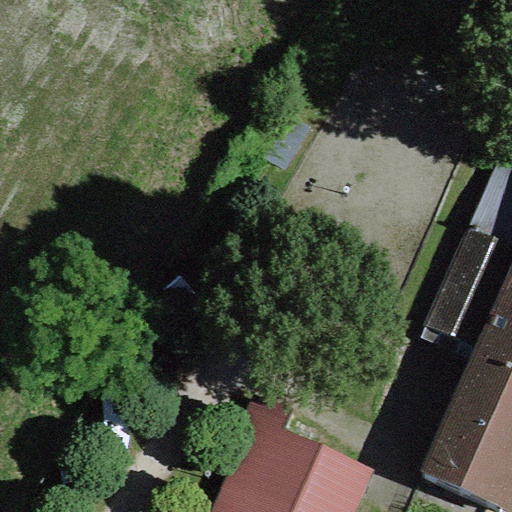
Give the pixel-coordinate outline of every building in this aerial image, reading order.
[(494,185),(502,167),(492,164),(484,182),(494,185)] [(470,341),(511,250),(511,247),(467,225),(424,321),(470,341)] [(511,470),(511,263),(419,472),(496,505),(511,470)] [(425,432),(438,402),(410,389),(398,419),(425,432)] [(344,511),(364,468),(282,430),(291,408),(254,391),(239,429),(246,432),(210,511),(344,511)]
